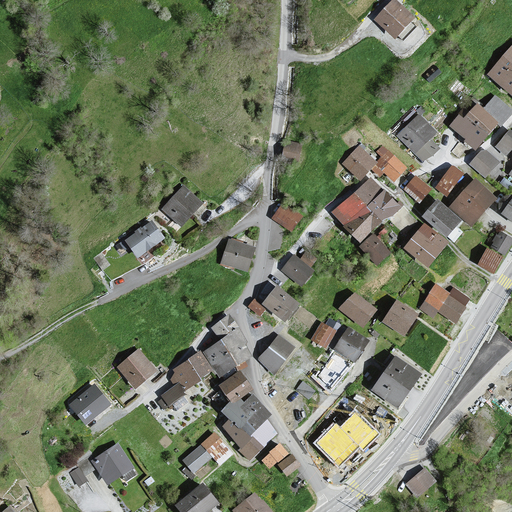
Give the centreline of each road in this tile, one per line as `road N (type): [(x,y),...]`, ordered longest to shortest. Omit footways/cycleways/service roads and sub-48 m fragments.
road 1 (unclassified): [(0,354),(266,217)]
road 2 (residential): [(257,270),(242,308),(252,366),(272,413),(334,509)]
road 3 (residential): [(283,0),(266,217)]
road 4 (tertiary): [(398,446),(501,287)]
road 5 (residential): [(394,190),(366,174),(276,263),(257,270)]
road 6 (residential): [(398,446),(426,449),(511,356)]
road 7 (residential): [(511,118),(460,161),(407,175),(394,190)]
